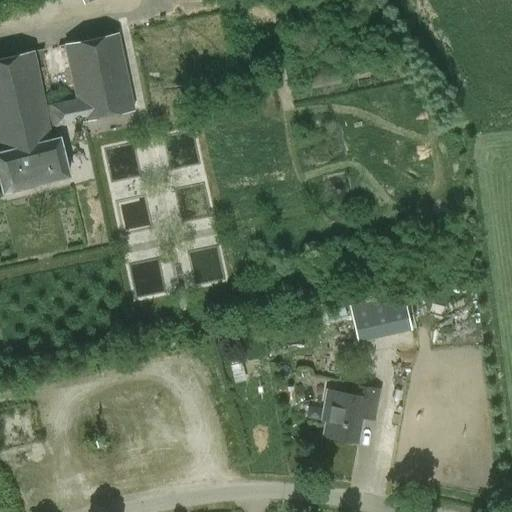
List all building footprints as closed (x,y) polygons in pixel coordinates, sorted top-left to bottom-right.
[(57,138),(52,139),(50,132),(132,111),(133,116),(239,94),(221,12),(118,35),(118,33),(34,52),(34,51),(0,58),(0,140),(17,136),(29,186),(67,177),(57,138)] [(151,227),(120,236),(128,263),(159,254),(151,227)] [(402,294),(348,306),(356,342),(410,330),(402,294)] [(363,388),(361,398),(327,392),(324,408),(328,409),(323,436),(355,441),(359,417),(373,420),(378,391),(363,388)] [(144,389),(96,400),(110,463),(133,457),(134,461),(161,455),(155,427),(166,425),(160,399),(147,402),(144,389)]
